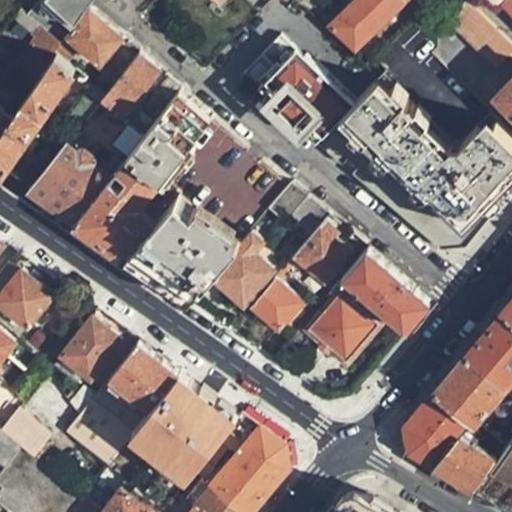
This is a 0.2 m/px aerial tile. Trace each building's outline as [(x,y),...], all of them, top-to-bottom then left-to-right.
[(43,29),(62,44),(88,7),(93,0),(47,0),(33,20),(43,29)] [(356,0),(332,24),(357,48),(406,0),(356,0)] [(453,17),(477,41),(492,24),(468,1),(453,17)] [(439,31),(453,17),(442,6),(428,20),(439,31)] [(124,37),(93,12),(73,38),(103,63),(124,37)] [(511,43),(492,24),(477,41),(500,62),(511,48),(511,43)] [(56,53),(62,44),(43,29),(13,74),(33,89),(58,54),(56,53)] [(303,48),(286,32),(249,71),(266,87),(303,48)] [(319,63),(303,48),(266,87),(321,140),(322,139),(344,116),(364,94),(325,56),(319,63)] [(143,52),(113,90),(133,106),(162,69),(143,52)] [(13,117),(0,136),(0,167),(6,171),(78,71),(58,54),(33,89),(13,117)] [(369,67),(380,77),(387,70),(377,60),(369,67)] [(169,109),(181,94),(186,88),(170,75),(154,97),(169,109)] [(511,77),(498,92),(511,105),(511,77)] [(497,213),(511,195),(511,131),(493,113),(469,141),(466,140),(459,141),(455,143),(431,121),(433,119),(433,117),(419,104),(416,107),(408,94),(396,82),(386,92),(375,82),(364,94),(344,116),(397,162),(373,187),(444,248),(470,243),(497,213)] [(70,116),(83,126),(101,104),(88,94),(70,116)] [(149,134),(133,153),(163,178),(211,119),(181,94),(169,109),(149,134)] [(78,222),(133,153),(149,134),(105,99),(101,104),(83,126),(31,189),(42,196),(78,222)] [(0,136),(13,117),(0,107),(0,136)] [(344,116),(322,139),(345,161),(373,187),(397,162),(344,116)] [(163,178),(133,153),(78,222),(87,228),(122,253),(134,239),(140,244),(161,220),(142,204),(163,178)] [(309,238),(332,212),(295,182),(292,185),(272,207),(309,238)] [(165,282),(191,301),(235,250),(176,201),(161,220),(140,244),(130,258),(165,282)] [(346,224),(332,212),(309,238),(296,252),(328,278),(354,247),(338,233),(346,224)] [(246,301),(276,265),(258,250),(266,239),(256,231),(217,276),(246,301)] [(406,330),(435,298),(372,245),(345,276),(387,313),(406,330)] [(14,262),(0,278),(0,299),(0,300),(25,271),(14,262)] [(40,282),(25,271),(0,300),(29,324),(54,295),(40,282)] [(276,274),(253,301),(281,325),(305,298),(276,274)] [(387,313),(345,276),(337,285),(343,290),(380,322),(387,313)] [(380,322),(343,290),(311,327),(330,343),(348,360),(380,322)] [(511,378),(511,315),(504,309),(487,329),(469,350),(509,382),(511,378)] [(94,313),(63,353),(95,377),(126,339),(104,321),(94,313)] [(0,359),(16,339),(0,325),(0,359)] [(297,332),(274,359),(289,369),(311,344),(297,332)] [(150,413),(186,367),(143,337),(106,382),(150,413)] [(509,382),(469,350),(463,358),(437,388),(476,420),(509,382)] [(230,429),(247,408),(214,386),(186,367),(150,413),(137,430),(197,468),(217,444),(230,429)] [(106,382),(82,412),(69,430),(112,464),(137,430),(150,413),(106,382)] [(429,460),(434,463),(465,428),(470,423),(434,393),(408,424),(413,451),(429,460)] [(20,408),(3,429),(24,444),(35,453),(52,433),(20,408)] [(290,438),(247,408),(230,429),(248,441),(214,483),(217,485),(251,511),(254,511),(278,484),(294,464),(290,438)] [(3,429),(0,427),(0,459),(7,465),(24,444),(3,429)] [(454,475),(475,487),(499,455),(487,445),(465,428),(434,463),(454,475)] [(499,455),(475,487),(511,509),(511,437),(503,450),(499,455)] [(487,445),(499,455),(503,450),(491,440),(487,445)] [(76,511),(89,496),(35,453),(24,444),(7,465),(0,474),(0,511),(76,511)] [(217,444),(197,468),(209,478),(229,452),(217,444)] [(197,468),(181,487),(201,503),(217,485),(214,483),(209,478),(197,468)] [(251,511),(217,485),(201,503),(211,511),(251,511)] [(161,511),(139,494),(127,486),(106,511),(161,511)] [(181,487),(165,505),(170,509),(173,511),(194,511),(201,503),(181,487)] [(165,505),(144,489),(139,494),(161,511),(167,511),(170,509),(165,505)] [(402,511),(369,492),(344,497),(332,511),(402,511)] [(211,511),(201,503),(194,511),(211,511)]
